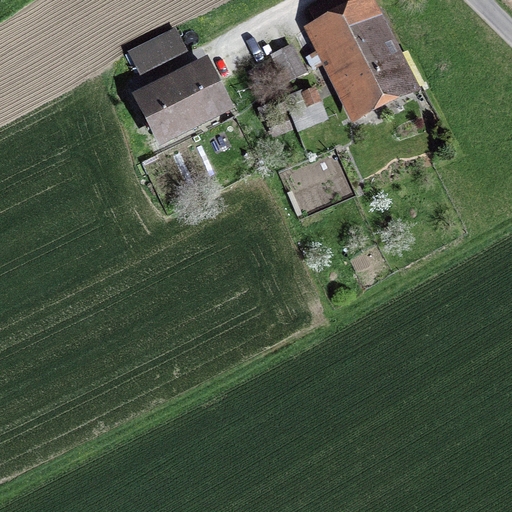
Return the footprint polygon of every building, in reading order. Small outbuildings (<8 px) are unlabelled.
[(358,0),(338,0),(312,13),(358,106),(409,81),(399,59),(392,62),(385,48),(383,49),(358,0)] [(175,32),(130,54),(139,72),(184,49),(175,32)] [(290,49),(275,57),(287,81),(303,73),(290,49)] [(205,67),(173,83),(193,124),(225,107),(205,67)] [(173,83),(140,99),(161,140),(193,124),(173,83)] [(303,92),(286,99),(299,131),(325,120),(314,93),(305,96),(303,92)]
